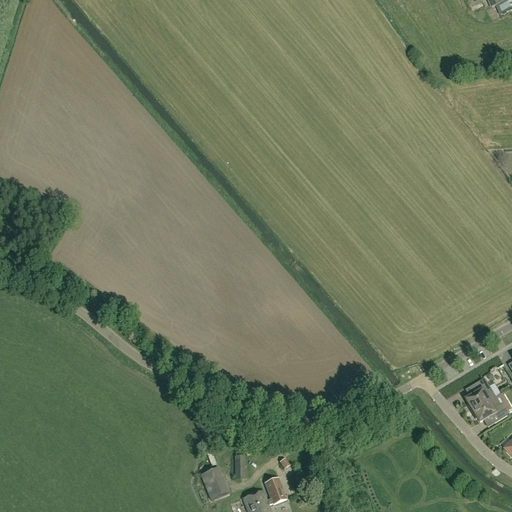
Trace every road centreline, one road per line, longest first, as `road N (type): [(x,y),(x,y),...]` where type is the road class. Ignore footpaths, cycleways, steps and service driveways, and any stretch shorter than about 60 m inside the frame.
road 1 (unclassified): [(420,379),(374,405),(323,420),(288,423),(218,406),(58,295),(0,274)]
road 2 (residential): [(511,473),(482,451),(420,379)]
